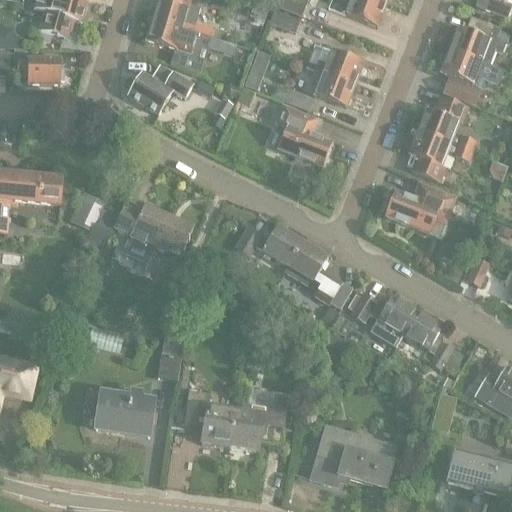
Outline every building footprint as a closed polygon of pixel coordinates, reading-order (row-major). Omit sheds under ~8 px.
[(86,4),(73,0),(40,0),(37,12),(45,14),(39,34),(70,43),(75,23),(80,25),(86,4)] [(188,7),(190,0),(167,0),(167,4),(159,2),(153,23),(212,41),(220,43),(223,44),(226,35),(214,31),(215,31),(197,26),(201,10),(188,7)] [(306,0),(276,0),(273,9),(301,20),(308,1),(306,0)] [(333,0),(333,2),(349,8),(345,18),(376,30),(385,7),(366,0),(333,0)] [(511,0),(478,0),(476,8),(507,21),(511,8),(511,0)] [(276,14),(271,27),(294,36),(300,23),(276,14)] [(490,68),(495,55),(502,58),(508,44),(507,44),(510,37),(501,33),(501,32),(472,20),(467,33),(459,30),(450,53),(481,65),(481,64),(490,68)] [(220,43),(212,41),(153,23),(147,44),(180,54),(179,58),(204,66),(209,52),(210,49),(218,51),(220,43)] [(13,31),(0,31),(0,53),(13,53),(13,31)] [(263,42),(260,51),(268,54),(271,45),(263,42)] [(363,65),(331,53),(326,66),(318,63),(316,69),(314,72),(354,88),(363,65)] [(506,75),(490,68),(481,64),(481,65),(450,53),(442,74),(472,87),(476,78),(501,88),(506,75)] [(8,56),(0,55),(0,80),(8,81),(8,56)] [(59,85),(64,85),(64,74),(59,74),(59,62),(28,62),(28,64),(17,64),(17,78),(27,79),(27,88),(59,88),(59,85)] [(314,72),(316,69),(308,66),(305,74),(312,77),(314,72)] [(192,89),(159,68),(151,82),(141,76),(127,100),(157,118),(171,96),(183,103),(192,89)] [(314,72),(312,77),(310,82),(319,85),(314,98),(346,110),(354,88),(314,72)] [(252,74),(246,89),(257,93),(263,78),(252,74)] [(443,96),(472,108),(478,93),(449,82),(443,96)] [(229,86),(223,94),(231,101),(237,92),(229,86)] [(276,88),(272,99),(308,114),(313,102),(276,88)] [(243,91),(238,104),(250,108),(255,96),(243,91)] [(458,125),(462,127),(468,112),(440,100),(434,115),(427,112),(418,135),(449,147),(472,156),(475,146),(453,137),(458,125)] [(222,103),(214,117),(224,123),(232,108),(222,103)] [(312,137),(317,122),(283,109),(277,125),(287,129),(278,152),(323,169),(332,145),(312,137)] [(449,147),(418,135),(409,157),(417,160),(411,174),(439,186),(445,170),(441,169),(445,156),(468,165),(472,156),(449,147)] [(63,183),(0,176),(0,237),(6,238),(9,210),(14,210),(15,210),(17,209),(18,208),(18,207),(18,205),(60,209),(63,183)] [(450,216),(456,200),(422,187),(417,202),(395,194),(386,219),(417,231),(430,236),(439,212),(450,216)] [(121,217),(114,233),(131,240),(132,241),(129,248),(129,251),(130,255),(132,258),(136,260),(139,260),(142,259),(137,271),(145,274),(151,262),(155,251),(169,221),(145,210),(142,217),(125,209),(121,217)] [(193,232),(169,221),(155,251),(156,251),(166,256),(169,250),(182,256),(193,232)] [(511,231),(500,226),(496,235),(509,241),(511,234),(511,231)] [(302,246),(277,230),(270,242),(248,229),(235,251),(248,259),(254,249),(288,269),(302,246)] [(341,285),(320,272),(327,261),(302,246),(288,269),(289,269),(285,277),(316,295),(314,299),(328,307),(341,285)] [(151,262),(145,274),(153,278),(159,266),(151,262)] [(187,263),(177,284),(187,289),(196,267),(187,263)] [(467,284),(480,290),(490,268),(477,263),(467,284)] [(458,285),(463,271),(451,266),(445,280),(458,285)] [(417,315),(392,300),(385,312),(375,306),(376,303),(364,295),(350,318),(362,326),(368,317),(403,338),(417,315)] [(330,311),(322,325),(331,330),(339,316),(330,311)] [(453,352),(441,345),(439,348),(433,345),(442,330),(417,315),(403,338),(434,357),(429,366),(440,373),(453,352)] [(162,358),(159,382),(178,384),(181,361),(162,358)] [(0,400),(2,392),(29,398),(36,370),(0,361),(0,400)] [(511,418),(511,371),(507,368),(501,380),(491,374),(476,398),(511,420),(511,418)] [(236,413),(208,409),(210,397),(190,393),(184,430),(204,433),(202,447),(230,451),(236,413)] [(156,405),(142,403),(143,397),(133,396),(132,401),(102,396),(96,432),(150,440),(156,405)] [(289,399),(275,397),(273,411),(253,408),(251,415),(236,413),(230,451),(259,455),(263,426),(284,429),(289,399)] [(386,493),(399,452),(327,430),(311,484),(338,492),(341,480),(386,493)] [(511,476),(511,469),(456,455),(449,485),(506,500),(511,476)]
